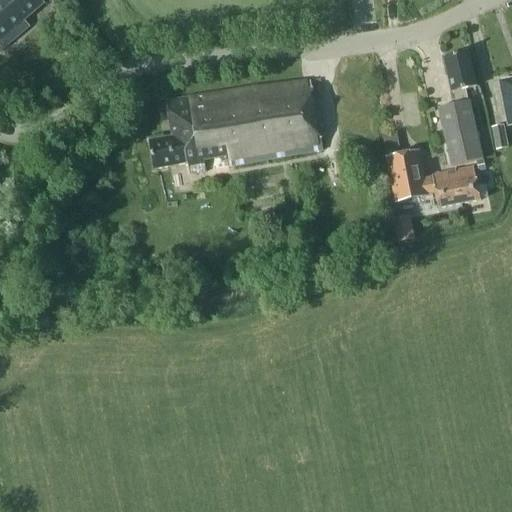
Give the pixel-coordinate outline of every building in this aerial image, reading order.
[(45,5),(41,0),(0,0),(0,48),(1,50),(30,27),(25,21),(45,5)] [(475,88),(467,53),(444,59),(452,93),(453,93),(456,105),(438,109),(451,167),(482,160),(469,102),(468,102),(465,90),(475,88)] [(511,128),(511,79),(499,82),(508,129),(511,128)] [(323,151),(311,82),(166,103),(172,137),(148,142),(154,171),(187,164),(189,176),(215,171),(323,151)] [(508,148),(504,127),(492,129),(496,151),(508,148)] [(402,133),(389,134),(392,151),(404,150),(402,133)] [(413,153),(388,158),(397,203),(422,198),(422,196),(435,194),(438,208),(437,208),(438,209),(480,201),(480,200),(473,168),(432,176),(432,178),(418,181),(413,153)] [(409,217),(391,220),(396,243),(414,240),(409,217)]
